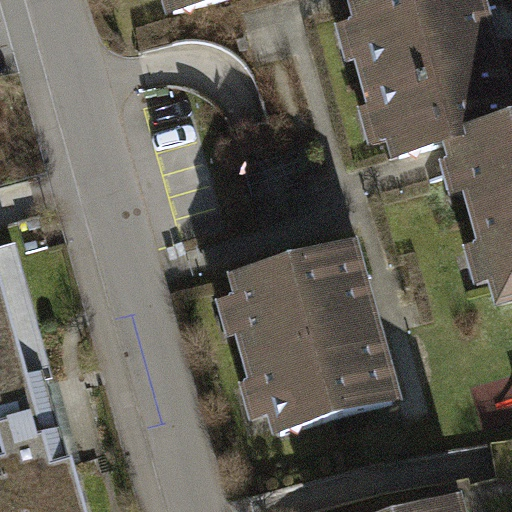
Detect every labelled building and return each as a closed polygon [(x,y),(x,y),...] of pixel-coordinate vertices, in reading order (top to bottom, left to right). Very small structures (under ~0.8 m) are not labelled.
[(169,0),(174,16),(233,0),(169,0)] [(511,100),(485,0),(369,0),(360,2),(401,156),(455,142),(511,126),(511,100)] [(511,315),(511,314),(511,126),(455,142),(467,164),(511,315)] [(85,511),(9,214),(0,215),(0,511),(85,511)] [(351,255),(223,289),(229,311),(204,318),(213,351),(230,347),(243,396),(228,400),(238,439),(261,432),(266,450),(394,415),(351,255)]
